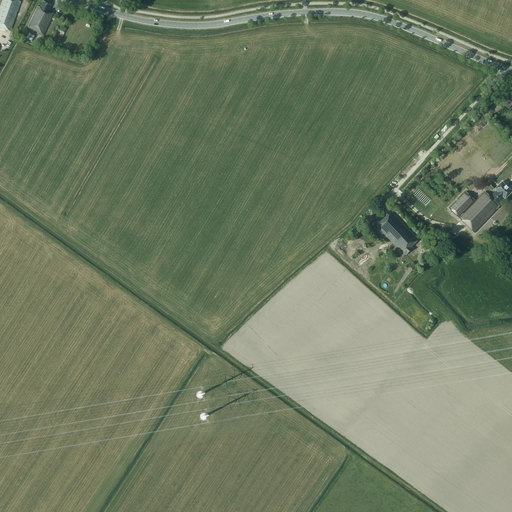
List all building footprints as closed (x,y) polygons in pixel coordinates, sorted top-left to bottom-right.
[(0,27),(10,31),(21,2),(19,1),(19,0),(2,0),(0,6),(0,27)] [(27,27),(44,36),(54,14),(48,11),(51,5),(43,1),(40,7),(37,6),(27,27)] [(32,41),(34,36),(28,33),(26,38),(32,41)] [(508,109),(511,104),(511,99),(510,97),(503,104),(508,109)] [(504,198),(505,199),(511,192),(511,191),(502,182),(495,189),(497,191),(491,197),(485,191),(476,201),(466,191),(449,208),(474,233),(500,206),(498,204),(504,198)] [(392,211),(376,226),(398,249),(399,248),(406,255),(413,248),(411,247),(419,240),(392,211)]
